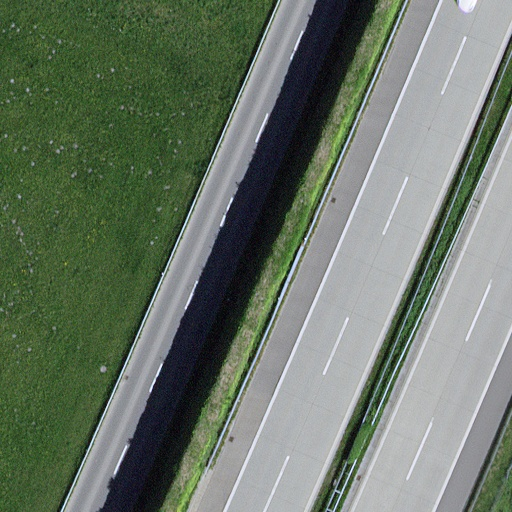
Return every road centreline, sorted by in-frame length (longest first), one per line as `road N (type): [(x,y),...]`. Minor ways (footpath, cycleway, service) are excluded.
road 1 (motorway): [(480,0),(263,511)]
road 2 (unclassified): [(326,0),(112,511)]
road 3 (motorway): [(392,511),(511,239)]
